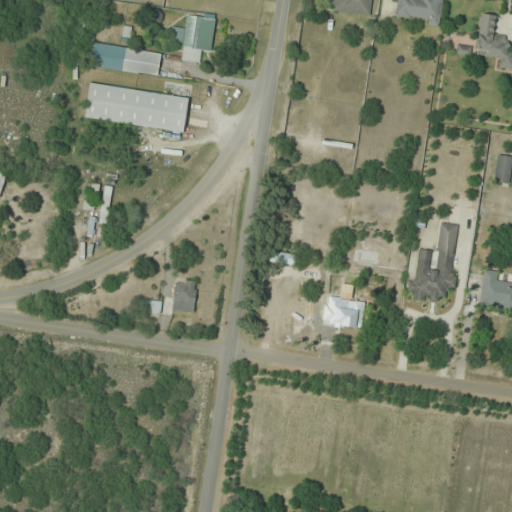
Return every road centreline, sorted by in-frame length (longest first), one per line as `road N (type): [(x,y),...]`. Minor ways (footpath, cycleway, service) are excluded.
road 1 (tertiary): [(203,511),(278,0)]
road 2 (residential): [(269,55),(253,105),(215,165),(135,252),(64,283),(0,298)]
road 3 (residential): [(227,353),(511,395)]
road 4 (residential): [(0,316),(227,353)]
